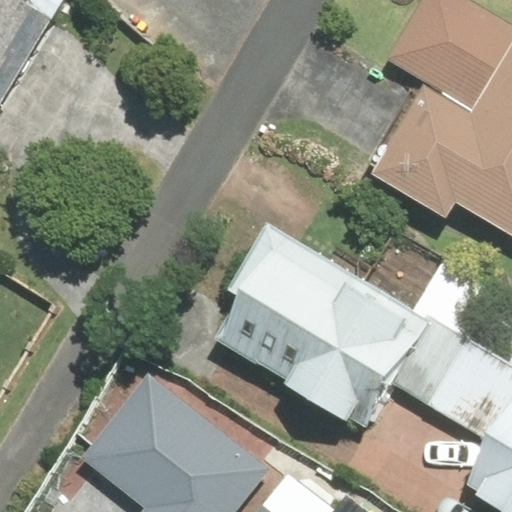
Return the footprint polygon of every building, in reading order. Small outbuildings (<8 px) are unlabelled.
[(27,0),(0,0),(0,109),(5,112),(61,20),(27,0)] [(470,207),(511,231),(511,23),(472,0),(432,0),(395,63),(442,91),(387,183),(459,226),(470,207)] [(511,511),(511,367),(286,235),(224,340),(380,432),(405,391),(506,450),(478,497),(503,511),(511,511)] [(159,367),(94,446),(159,499),(147,511),(239,511),(279,464),(159,367)] [(271,511),(358,511),(303,471),(271,511)]
